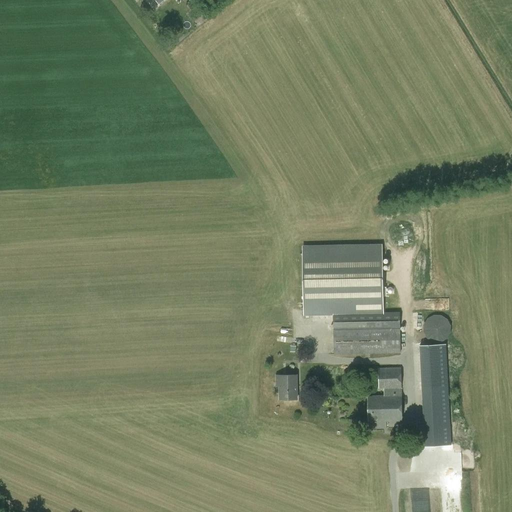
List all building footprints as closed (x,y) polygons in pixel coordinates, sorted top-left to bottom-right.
[(383,313),(383,311),(383,292),(386,292),(386,288),(383,288),(382,246),(303,248),(304,314),(333,314),(383,313)] [(333,329),(400,327),(400,311),(383,311),(383,313),(333,314),(333,329)] [(450,333),(451,329),(450,324),(448,320),(444,317),(439,315),(435,315),(430,317),(427,320),(424,324),(423,329),(424,333),(427,338),(430,341),(435,342),(439,342),(444,341),(448,338),(450,333)] [(333,329),(334,353),(401,351),(400,327),(333,329)] [(435,389),(434,364),(421,365),(422,390),(435,389)] [(344,368),(318,369),(319,387),(345,386),(344,368)] [(384,389),(384,396),(368,397),(368,422),(402,421),(402,396),(402,368),(378,368),(378,389),(384,389)] [(280,400),(297,399),(297,376),(276,376),(276,387),(280,387),(280,400)] [(452,425),(451,389),(425,389),(426,425),(452,425)] [(407,464),(462,462),(461,443),(426,444),(427,450),(407,451),(407,464)]
